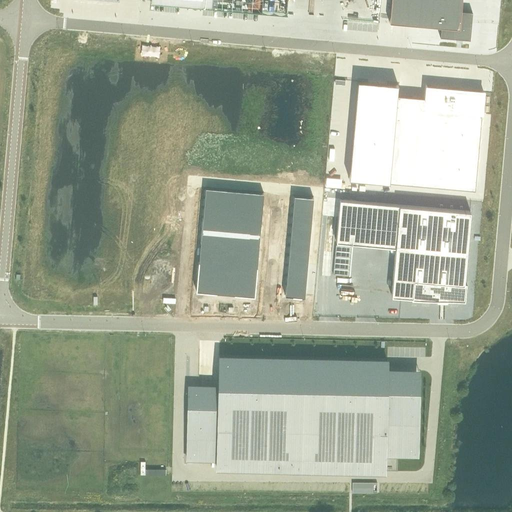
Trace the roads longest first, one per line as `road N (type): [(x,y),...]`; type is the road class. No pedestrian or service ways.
road 1 (unclassified): [(511,99),(497,304),(478,328),(0,321)]
road 2 (unclassified): [(511,62),(23,19)]
road 3 (unclassified): [(23,19),(0,298)]
